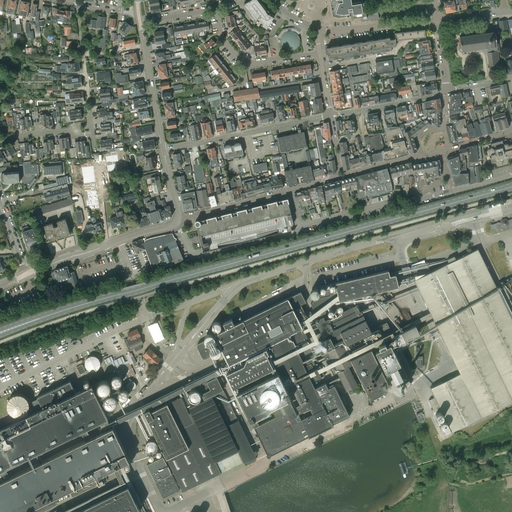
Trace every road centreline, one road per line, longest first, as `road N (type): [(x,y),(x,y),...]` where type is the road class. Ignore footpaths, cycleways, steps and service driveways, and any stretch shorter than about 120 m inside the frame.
road 1 (primary): [(119,294),(511,186)]
road 2 (residential): [(300,226),(511,174)]
road 3 (residential): [(162,149),(330,115)]
road 4 (residential): [(300,226),(283,192),(177,219)]
road 5 (residential): [(174,223),(199,256),(300,226)]
road 6 (residential): [(319,53),(245,62),(221,36),(215,7)]
road 7 (residential): [(162,149),(139,22)]
